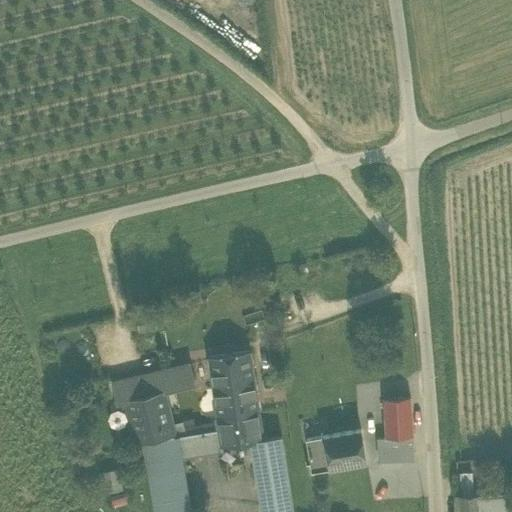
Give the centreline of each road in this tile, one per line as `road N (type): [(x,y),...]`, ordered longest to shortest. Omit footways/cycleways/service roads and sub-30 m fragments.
road 1 (track): [(0,243),(415,145)]
road 2 (unclassified): [(141,0),(274,95),(333,162),(418,294)]
road 3 (unclassified): [(434,511),(418,294)]
road 4 (unclassified): [(418,294),(415,145)]
road 5 (unclassified): [(415,145),(394,0)]
